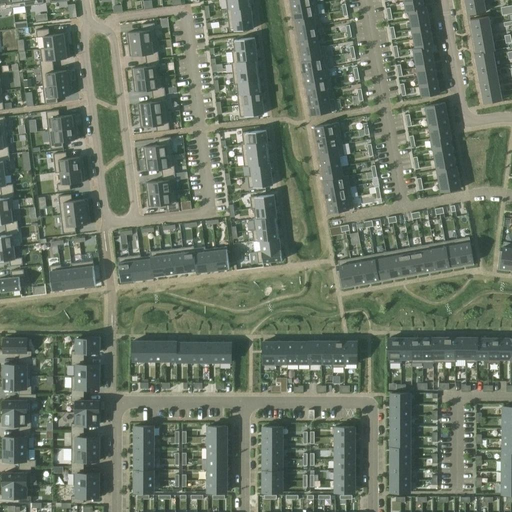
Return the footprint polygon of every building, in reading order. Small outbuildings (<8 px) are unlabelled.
[(0,0),(0,9),(13,8),(11,0),(0,0)] [(248,0),(225,0),(227,9),(227,10),(251,7),(251,6),(249,6),(248,0)] [(422,0),(410,0),(404,1),(406,11),(427,7),(424,7),(422,0)] [(317,3),(292,8),(294,19),(319,14),(317,3)] [(484,3),(466,6),(467,15),(486,11),(484,3)] [(251,7),(227,10),(228,21),(252,18),(251,7)] [(427,7),(406,11),(406,12),(408,11),(410,20),(428,17),(427,7)] [(319,14),(294,19),(294,20),(295,19),(297,29),(321,25),(319,14)] [(489,16),(470,20),(472,28),(490,25),(489,16)] [(428,17),(410,20),(412,29),(430,26),(428,17)] [(252,18),(228,21),(229,31),(254,28),(252,18)] [(142,31),(127,33),(128,44),(157,41),(154,23),(142,24),(142,31)] [(321,25),(297,29),(299,40),(318,36),(316,27),(321,26),(321,25)] [(490,25),(472,28),(473,37),(492,33),(490,25)] [(430,26),(412,29),(413,39),(432,36),(430,26)] [(49,29),(36,30),(37,37),(43,37),(45,48),(40,48),(40,49),(68,45),(67,33),(50,35),(49,29)] [(492,33),(473,37),(475,45),(493,41),(492,33)] [(318,36),(299,40),(301,51),(325,46),(324,46),(320,47),(318,36)] [(415,48),(413,48),(413,49),(434,45),(432,36),(413,39),(415,48)] [(233,40),(234,51),(256,48),(255,37),(233,40)] [(111,38),(95,39),(97,75),(113,74),(111,38)] [(157,41),(128,44),(130,56),(145,54),(146,60),(159,59),(157,41)] [(493,41),(475,45),(476,53),(493,50),(495,50),(493,41)] [(42,60),(40,61),(40,67),(53,66),(53,60),(70,58),(68,45),(40,49),(42,60)] [(434,45),(413,49),(414,58),(433,55),(431,46),(434,46),(434,45)] [(325,46),(301,51),(302,61),(301,61),(301,62),(326,57),(325,46)] [(232,51),(233,62),(257,59),(256,48),(234,51),(232,51)] [(476,53),(475,53),(476,62),(494,58),(493,50),(476,53)] [(433,55),(414,58),(416,68),(435,65),(433,55)] [(326,57),(301,62),(303,72),(328,68),(326,57)] [(494,58),(476,62),(478,70),(496,67),(494,58)] [(147,66),(131,68),(133,80),(161,76),(159,76),(157,66),(160,65),(159,59),(146,60),(147,66)] [(233,62),(231,62),(233,73),(257,70),(255,60),(257,60),(257,59),(233,62)] [(435,65),(416,68),(418,78),(436,74),(435,65)] [(53,66),(40,67),(43,86),(71,82),(69,70),(54,72),(53,66)] [(496,67),(478,70),(479,78),(497,75),(496,67)] [(328,68),(303,72),(305,83),(330,78),(328,68)] [(257,70),(233,73),(234,84),(258,81),(257,70)] [(436,74),(418,78),(420,87),(438,84),(436,74)] [(497,75),(479,78),(481,86),(499,83),(497,75)] [(113,76),(100,78),(101,92),(114,91),(113,76)] [(161,76),(133,80),(134,92),(152,90),(152,96),(165,94),(164,87),(162,88),(161,76)] [(330,78),(305,83),(307,94),(332,89),(330,78)] [(258,81),(234,84),(234,85),(236,84),(238,94),(237,94),(237,95),(261,92),(261,91),(259,92),(258,81)] [(71,82),(43,86),(45,105),(58,103),(57,97),(72,95),(71,82)] [(499,83),(481,86),(482,95),(500,91),(499,83)] [(438,84),(420,87),(421,97),(440,93),(438,84)] [(332,89),(307,94),(309,104),(334,100),(334,99),(329,100),(328,90),(332,89)] [(500,91),(482,95),(484,103),(502,100),(500,91)] [(261,92),(237,95),(239,106),(263,103),(261,92)] [(153,102),(138,104),(139,115),(167,112),(165,94),(152,96),(153,102)] [(334,100),(309,104),(311,115),(336,111),(334,100)] [(445,102),(425,106),(427,117),(447,113),(445,102)] [(263,103),(239,106),(240,117),(264,114),(263,103)] [(59,110),(46,112),(48,130),(76,127),(75,114),(60,116),(59,110)] [(167,112),(139,115),(141,127),(156,125),(157,132),(170,130),(167,112)] [(447,113),(427,117),(429,127),(449,124),(447,113)] [(338,122),(314,127),(316,137),(340,133),(338,122)] [(449,124),(429,127),(431,138),(451,134),(449,124)] [(76,127),(48,130),(50,149),(63,147),(63,141),(78,139),(76,127)] [(242,133),(243,144),(267,141),(266,130),(242,133)] [(475,130),(476,141),(485,141),(485,130),(475,130)] [(340,133),(316,137),(318,148),(342,144),(340,133)] [(451,134),(431,138),(433,149),(452,145),(450,135),(451,135),(451,134)] [(7,135),(0,136),(0,154),(9,154),(7,135)] [(158,145),(143,147),(145,159),(173,155),(171,137),(158,139),(158,145)] [(243,144),(241,144),(243,155),(267,152),(266,142),(267,141),(243,144)] [(342,144),(318,148),(320,159),(344,155),(342,144)] [(452,145),(433,149),(435,160),(454,156),(452,145)] [(66,152),(53,154),(55,172),(84,169),(82,156),(67,158),(66,152)] [(267,152),(243,155),(244,166),(270,163),(270,162),(268,163),(267,152)] [(0,173),(7,173),(6,161),(10,160),(9,154),(0,154),(0,173)] [(173,155),(145,159),(146,170),(161,169),(162,174),(175,173),(173,155)] [(344,155),(320,159),(322,170),(341,166),(340,156),(344,155)] [(454,156),(435,160),(437,170),(457,167),(457,166),(456,166),(454,156)] [(270,163),(244,166),(248,166),(250,176),(247,176),(247,177),(271,174),(270,163)] [(341,166),(322,170),(324,180),(323,180),(323,181),(348,176),(348,175),(343,176),(341,166)] [(457,167),(437,170),(439,181),(459,177),(457,167)] [(84,169),(55,172),(55,173),(60,172),(62,183),(57,184),(58,191),(71,190),(70,183),(85,181),(84,169)] [(7,173),(0,173),(0,186),(1,192),(14,191),(13,184),(6,185),(5,174),(7,173)] [(163,180),(145,183),(147,194),(175,191),(175,190),(173,191),(171,180),(176,180),(175,173),(162,174),(163,180)] [(271,174),(247,177),(249,188),(273,185),(271,174)] [(348,176),(323,181),(325,191),(350,187),(348,176)] [(459,177),(439,181),(440,192),(461,188),(459,177)] [(350,187),(325,191),(327,202),(352,198),(350,187)] [(2,198),(0,198),(0,210),(14,209),(12,198),(15,197),(14,191),(1,192),(2,198)] [(175,191),(147,194),(148,206),(166,204),(167,210),(179,209),(179,202),(177,202),(175,191)] [(71,194),(58,196),(61,215),(89,211),(87,199),(72,201),(71,194)] [(274,194),(250,197),(251,208),(275,205),(274,194)] [(352,198),(327,202),(329,213),(354,208),(352,198)] [(275,205),(251,208),(251,209),(254,208),(255,218),(253,219),(277,216),(275,205)] [(14,209),(0,210),(0,223),(5,223),(5,229),(18,227),(17,221),(13,221),(11,210),(14,210),(14,209)] [(89,211),(61,215),(63,233),(76,232),(75,226),(90,224),(89,211)] [(254,229),(252,230),(276,227),(275,217),(277,216),(253,219),(254,229)] [(6,235),(0,235),(0,248),(14,247),(12,235),(19,234),(18,227),(5,229),(6,235)] [(276,227),(252,230),(253,241),(279,238),(279,237),(277,238),(276,227)] [(469,237),(457,239),(462,264),(474,262),(469,237)] [(279,238),(253,241),(260,241),(261,251),(257,251),(257,252),(281,249),(279,238)] [(457,239),(445,241),(450,266),(462,264),(457,239)] [(445,241),(433,243),(438,268),(450,266),(445,241)] [(511,242),(503,241),(500,267),(511,268),(511,242)] [(433,243),(421,245),(426,270),(438,268),(433,243)] [(421,245),(409,248),(414,273),(426,270),(421,245)] [(194,246),(183,247),(186,271),(196,270),(196,272),(197,272),(194,246)] [(194,246),(197,272),(208,271),(205,247),(194,248),(194,246)] [(227,246),(216,248),(218,269),(229,268),(227,246)] [(14,247),(0,248),(0,260),(9,260),(10,266),(23,264),(22,257),(15,258),(14,247)] [(183,247),(172,249),(175,273),(186,271),(183,247)] [(205,247),(208,271),(218,269),(216,248),(205,249),(205,247)] [(409,248),(398,250),(402,275),(414,273),(409,248)] [(172,249),(161,250),(164,274),(175,273),(172,249)] [(281,249),(257,252),(258,263),(263,262),(263,267),(271,266),(271,261),(282,260),(281,249)] [(161,250),(150,251),(153,277),(154,277),(154,275),(164,274),(161,250)] [(398,250),(386,252),(390,277),(402,275),(398,250)] [(140,255),(139,255),(142,279),(153,277),(150,251),(150,256),(140,257),(140,255)] [(386,252),(374,254),(378,279),(390,277),(386,252)] [(374,254),(362,256),(366,281),(378,279),(374,254)] [(139,255),(129,256),(132,280),(142,279),(139,255)] [(129,256),(118,257),(121,282),(132,280),(129,256)] [(362,256),(350,258),(354,283),(366,281),(362,256)] [(350,258),(338,261),(343,286),(354,283),(350,258)] [(93,261),(82,262),(85,286),(96,285),(93,261)] [(82,262),(71,263),(74,287),(85,286),(82,262)] [(61,265),(60,265),(63,289),(74,287),(71,263),(71,266),(61,267),(61,265)] [(60,265),(49,266),(52,290),(63,289),(60,265)] [(11,277),(0,278),(0,287),(1,292),(13,290),(14,295),(22,294),(20,277),(24,276),(23,269),(11,271),(11,277)] [(422,338),(422,363),(427,363),(433,363),(433,337),(433,338),(422,338)] [(433,337),(433,363),(434,363),(434,362),(444,362),(444,337),(433,337)] [(444,337),(444,362),(455,362),(455,337),(444,337)] [(455,337),(455,362),(456,362),(456,360),(465,360),(465,362),(466,362),(466,337),(455,337)] [(466,337),(466,362),(471,362),(476,362),(477,337),(466,337)] [(477,337),(476,362),(477,362),(477,360),(478,360),(487,360),(487,363),(488,363),(488,338),(477,338),(477,337)] [(4,344),(4,352),(19,352),(19,358),(36,358),(36,357),(29,357),(29,338),(4,338),(4,344)] [(72,351),(72,358),(84,358),(84,352),(99,352),(99,344),(99,340),(99,338),(76,338),(76,351),(72,351)] [(389,338),(389,363),(395,363),(401,363),(401,338),(389,338)] [(401,338),(401,363),(402,363),(402,360),(407,360),(411,360),(411,363),(412,363),(412,338),(401,338)] [(412,338),(412,363),(422,363),(422,338),(412,338)] [(488,338),(488,363),(493,363),(499,363),(499,338),(488,338)] [(499,338),(499,363),(500,363),(500,358),(502,358),(508,358),(510,358),(510,363),(511,363),(511,338),(499,338)] [(133,341),(133,360),(144,360),(144,341),(133,341)] [(144,341),(144,360),(155,360),(155,341),(144,341)] [(155,341),(155,360),(166,360),(166,341),(155,341)] [(166,341),(166,360),(176,360),(176,361),(177,361),(177,341),(166,341)] [(177,341),(177,361),(187,361),(187,342),(177,342),(177,341)] [(298,342),(298,363),(304,363),(309,363),(309,365),(310,365),(310,341),(309,341),(309,342),(298,342)] [(310,341),(310,365),(316,365),(321,365),(321,341),(310,341)] [(321,341),(321,365),(323,365),(332,365),(332,367),(333,367),(333,341),(321,341)] [(333,341),(333,367),(340,367),(344,367),(344,341),(335,341),(333,341)] [(344,341),(344,367),(345,367),(345,362),(357,362),(357,341),(344,341)] [(187,342),(187,361),(198,361),(198,342),(187,342)] [(198,342),(198,361),(205,361),(209,361),(209,342),(198,342)] [(209,342),(209,361),(220,361),(220,342),(209,342)] [(220,342),(220,361),(231,361),(231,342),(220,342)] [(263,356),(263,365),(269,365),(276,365),(276,342),(263,342),(263,356)] [(276,342),(276,365),(276,363),(287,363),(287,342),(276,342)] [(287,342),(287,363),(298,363),(298,342),(287,342)] [(4,364),(4,376),(31,376),(31,365),(36,365),(36,361),(36,358),(19,358),(19,364),(4,364)] [(71,375),(71,376),(99,376),(99,364),(84,364),(84,358),(72,358),(72,365),(74,365),(74,370),(74,375),(71,375)] [(4,376),(4,388),(19,388),(19,394),(36,394),(31,394),(31,387),(31,376),(4,376)] [(71,388),(71,394),(84,394),(84,388),(99,388),(99,376),(71,376),(71,388)] [(391,393),(391,404),(410,404),(410,393),(401,393),(391,393)] [(4,400),(4,412),(31,412),(31,403),(31,401),(36,401),(36,397),(36,394),(19,394),(19,400),(4,400)] [(71,394),(71,401),(74,401),(74,403),(74,412),(99,412),(99,411),(99,400),(84,400),(84,394),(71,394)] [(391,404),(391,415),(410,415),(410,404),(391,404)] [(511,405),(503,406),(503,417),(511,417),(511,405)] [(4,412),(4,424),(19,424),(19,430),(31,430),(31,412),(4,412)] [(71,423),(71,430),(84,430),(84,424),(99,424),(99,412),(74,412),(74,423),(71,423)] [(391,415),(391,426),(410,426),(410,415),(391,415)] [(511,417),(503,417),(503,428),(511,428),(511,417)] [(134,426),(134,437),(154,437),(154,426),(134,426)] [(208,426),(208,437),(227,437),(227,426),(216,426),(208,426)] [(263,426),(263,437),(282,437),(282,426),(263,426)] [(335,426),(335,438),(354,438),(354,426),(335,426)] [(391,426),(391,437),(410,437),(410,426),(391,426)] [(511,428),(503,428),(503,439),(511,438),(511,428)] [(4,436),(4,448),(29,448),(29,443),(29,437),(31,437),(31,430),(19,430),(19,436),(4,436)] [(71,448),(99,448),(99,437),(84,436),(84,430),(71,430),(71,448)] [(134,437),(134,448),(154,448),(154,437),(134,437)] [(208,437),(208,448),(227,448),(227,437),(208,437)] [(263,443),(263,448),(282,448),(282,437),(263,437),(263,443)] [(391,447),(410,447),(410,437),(391,437),(391,447)] [(335,438),(335,448),(354,448),(354,438),(335,438)] [(502,449),(502,450),(511,449),(511,438),(503,439),(503,449),(502,449)] [(391,447),(391,458),(410,458),(410,448),(410,447),(391,447)] [(4,448),(4,460),(19,460),(19,466),(36,466),(36,465),(36,459),(29,459),(29,448),(4,448)] [(71,448),(71,467),(84,467),(84,460),(99,460),(99,448),(71,448)] [(134,448),(134,459),(154,459),(154,454),(154,448),(134,448)] [(208,448),(207,459),(227,459),(227,448),(208,448)] [(263,448),(263,459),(282,459),(282,448),(263,448)] [(335,448),(335,459),(354,459),(354,448),(335,448)] [(511,449),(502,450),(502,460),(511,460),(511,449)] [(391,458),(391,469),(410,469),(410,458),(391,458)] [(134,459),(134,469),(154,469),(154,459),(134,459)] [(207,459),(207,470),(227,470),(227,465),(227,459),(207,459)] [(263,459),(263,470),(282,470),(282,459),(263,459)] [(335,459),(335,470),(354,470),(354,459),(335,459)] [(511,460),(502,460),(502,471),(511,471),(511,460)] [(4,480),(4,484),(29,485),(29,473),(31,473),(31,467),(33,467),(36,467),(36,466),(19,466),(19,473),(4,473),(4,480)] [(71,467),(71,474),(74,474),(74,479),(74,485),(99,485),(99,473),(84,473),(84,467),(71,467)] [(134,469),(134,480),(154,480),(154,469),(134,469)] [(391,469),(391,480),(410,480),(410,469),(391,469)] [(207,470),(207,480),(227,480),(227,470),(207,470)] [(263,470),(263,481),(282,481),(282,470),(263,470)] [(335,470),(335,481),(354,481),(354,470),(335,470)] [(511,471),(502,471),(502,482),(511,482),(511,471)] [(134,480),(134,492),(141,492),(154,492),(154,480),(134,480)] [(207,480),(207,492),(227,492),(227,480),(207,480)] [(391,480),(391,491),(410,491),(410,480),(391,480)] [(263,481),(263,492),(277,492),(282,492),(282,481),(263,481)] [(335,481),(335,492),(346,492),(354,492),(354,481),(335,481)] [(511,482),(502,482),(502,493),(511,493),(511,482)] [(4,486),(4,496),(12,496),(19,496),(19,503),(31,503),(31,499),(31,496),(26,496),(26,485),(29,485),(4,484),(4,486)] [(71,496),(71,503),(84,503),(84,497),(99,497),(99,485),(74,485),(76,485),(76,486),(76,496),(75,496),(71,496)]
